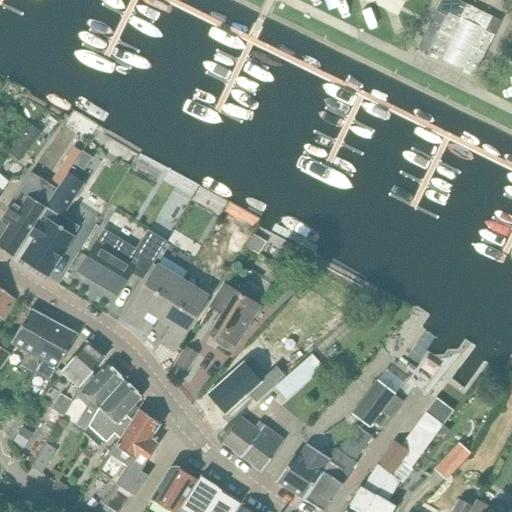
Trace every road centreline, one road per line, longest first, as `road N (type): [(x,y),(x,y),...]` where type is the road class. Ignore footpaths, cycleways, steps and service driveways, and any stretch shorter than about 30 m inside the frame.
road 1 (tertiary): [(184,421),(103,331),(0,269)]
road 2 (tertiary): [(287,511),(251,489),(184,421)]
